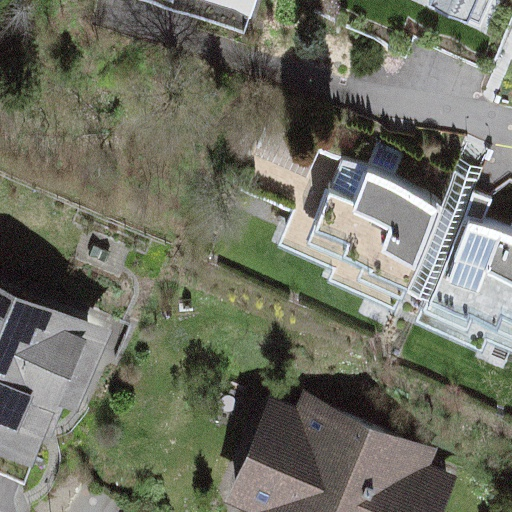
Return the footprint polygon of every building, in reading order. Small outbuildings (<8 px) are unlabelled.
[(125,0),(221,40),(237,0),(125,0)] [(344,0),(459,48),(479,0),(344,0)] [(511,241),(237,122),(221,161),(253,176),(243,200),(307,226),(293,260),(511,359),(511,241)] [(0,434),(56,458),(109,331),(0,285),(0,434)] [(447,511),(461,480),(435,469),(440,456),(314,404),(309,416),(265,397),(222,501),(247,511),(447,511)]
